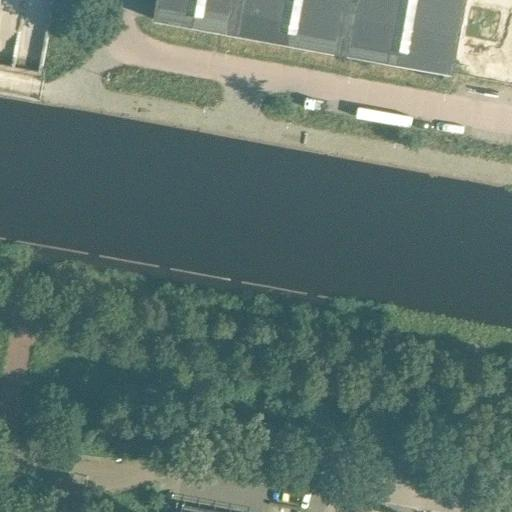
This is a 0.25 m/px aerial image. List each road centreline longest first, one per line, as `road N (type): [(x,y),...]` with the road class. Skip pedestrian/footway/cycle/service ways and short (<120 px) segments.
road 1 (unclassified): [(511,393),(29,304),(0,457)]
road 2 (unclassified): [(511,120),(139,52),(122,38),(117,0)]
